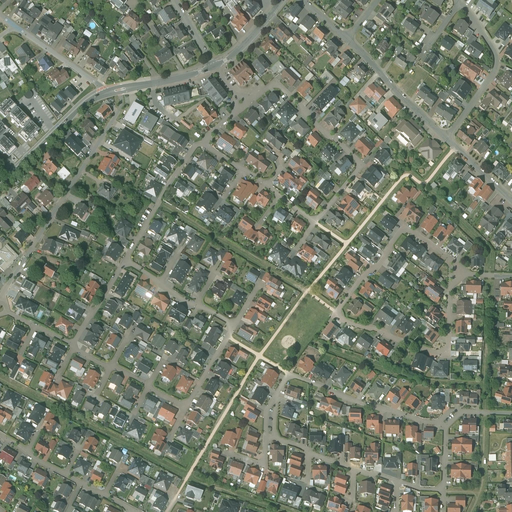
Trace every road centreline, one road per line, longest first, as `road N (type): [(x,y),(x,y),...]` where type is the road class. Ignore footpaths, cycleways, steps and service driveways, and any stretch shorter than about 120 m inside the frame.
road 1 (residential): [(241,106),(274,82),(361,165),(313,222)]
road 2 (residential): [(335,313),(444,351),(449,288),(466,274)]
road 3 (residential): [(445,423),(380,411),(288,375),(275,397)]
road 4 (residential): [(466,274),(405,226),(335,313)]
road 5 (residential): [(0,301),(84,163)]
road 6 (residential): [(445,138),(496,63),(460,3)]
road 7 (residential): [(125,261),(166,187),(204,144)]
road 8 (residential): [(346,37),(445,138)]
road 9 (tertiary): [(103,94),(0,187)]
